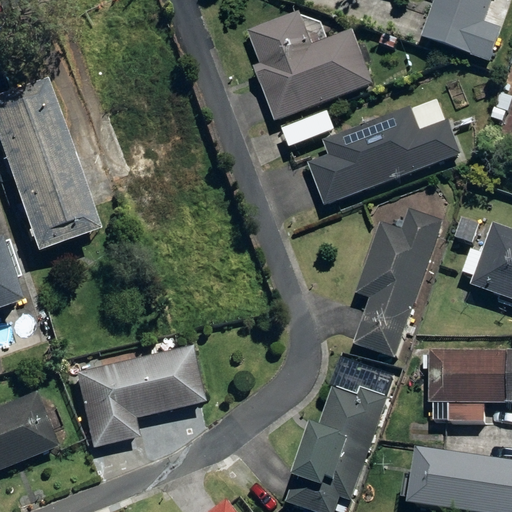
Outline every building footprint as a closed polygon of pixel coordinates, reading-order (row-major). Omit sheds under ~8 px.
[(430,0),(436,2),(422,45),(471,61),(471,62),(492,69),(504,33),(487,28),(495,0),(430,0)] [(254,72),(277,128),(376,89),(354,34),(329,44),(322,26),(302,19),(301,16),(249,36),(262,69),(254,72)] [(173,70),(135,85),(141,101),(103,115),(126,172),(202,143),(173,70)] [(98,242),(46,85),(0,100),(0,156),(35,263),(98,242)] [(308,169),(326,213),(463,159),(450,126),(448,126),(439,104),(424,110),(423,108),(324,147),(329,161),(308,169)] [(199,159),(164,174),(175,201),(210,186),(199,159)] [(397,366),(444,226),(411,215),(404,235),(382,228),(358,301),(371,305),(356,352),(397,366)] [(481,227),(464,222),(456,244),(474,250),(481,227)] [(511,306),(511,233),(495,228),(485,259),(477,283),(474,294),(511,306)] [(0,320),(18,315),(0,252),(0,320)] [(485,259),(474,255),(466,280),(477,283),(485,259)] [(72,376),(76,396),(78,396),(90,455),(138,446),(134,424),(202,411),(191,353),(72,376)] [(511,355),(432,355),(431,409),(434,409),(434,427),(487,428),(488,410),(511,410),(511,355)] [(320,429),(316,428),(295,488),(288,509),(296,511),(341,511),(344,504),(353,507),(388,404),(363,396),(367,384),(338,375),(334,386),(320,429)] [(54,406),(41,411),(38,402),(0,416),(0,496),(1,496),(0,494),(0,473),(57,452),(50,433),(62,428),(54,406)] [(511,511),(511,471),(418,458),(410,511),(511,511)]
